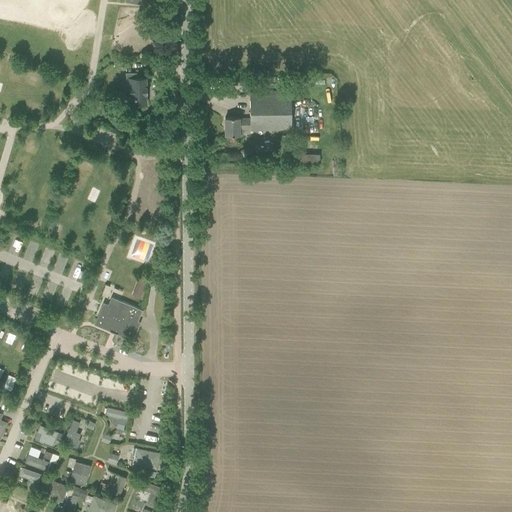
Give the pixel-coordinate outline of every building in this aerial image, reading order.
[(85,21),(71,32),(76,38),(90,27),(85,21)] [(11,64),(8,75),(18,77),(20,66),(11,64)] [(25,83),(36,86),(40,71),(29,68),(25,83)] [(146,78),(137,78),(137,73),(125,73),(125,84),(130,84),(130,98),(125,98),(126,109),(137,109),(137,103),(146,103),(146,94),(147,94),(147,87),(146,87),(146,78)] [(46,103),(56,107),(61,92),(51,89),(46,103)] [(250,130),(290,130),(290,91),(249,92),(250,121),(239,121),(239,117),(225,117),(225,136),(239,136),(239,129),(250,129),(250,130)] [(25,111),(40,112),(41,102),(26,101),(25,111)] [(126,132),(126,121),(118,121),(117,132),(126,132)] [(303,153),(303,162),(317,162),(317,152),(303,153)] [(79,160),(75,167),(84,171),(87,163),(79,160)] [(72,172),(69,181),(82,185),(85,177),(72,172)] [(47,230),(60,235),(64,225),(51,220),(47,230)] [(103,238),(108,225),(94,221),(90,233),(103,238)] [(143,289),(146,282),(139,278),(135,286),(143,289)] [(134,322),(140,309),(112,298),(108,307),(104,305),(96,324),(121,334),(123,332),(132,336),(137,323),(134,322)] [(24,338),(20,347),(31,352),(35,343),(24,338)] [(83,433),(77,430),(81,421),(74,418),(64,443),(77,448),(83,433)] [(118,418),(116,428),(121,429),(122,429),(125,420),(118,418)] [(88,420),(85,426),(92,429),(94,423),(88,420)] [(35,440),(54,445),(56,439),(60,440),(63,431),(39,425),(35,440)] [(103,433),(101,441),(108,444),(111,436),(103,433)] [(156,468),(160,452),(133,446),(129,462),(156,468)] [(46,451),(44,457),(50,459),(52,453),(46,451)] [(109,455),(107,461),(116,464),(118,458),(109,455)] [(70,481),(86,485),(92,464),(75,460),(70,481)] [(22,466),(19,475),(39,482),(42,472),(22,466)] [(112,473),(111,484),(104,483),(103,490),(123,493),(125,475),(112,473)] [(62,501),(69,486),(46,476),(39,490),(62,501)] [(150,483),(144,507),(153,509),(158,485),(150,483)] [(74,486),(71,493),(77,496),(80,489),(74,486)] [(81,489),(78,496),(84,498),(87,491),(81,489)] [(92,511),(114,511),(118,504),(94,494),(88,510),(92,511)] [(4,500),(1,507),(8,510),(11,503),(4,500)]
